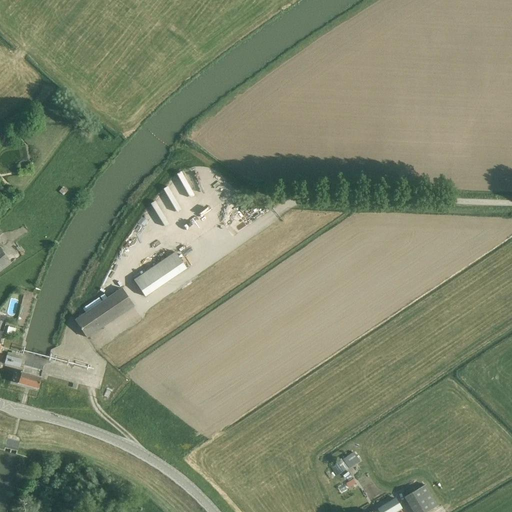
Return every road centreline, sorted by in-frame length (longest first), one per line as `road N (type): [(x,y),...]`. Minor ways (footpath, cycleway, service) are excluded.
road 1 (tertiary): [(211,511),(143,454),(0,403)]
road 2 (unclassified): [(511,198),(331,192),(304,194),(283,211)]
